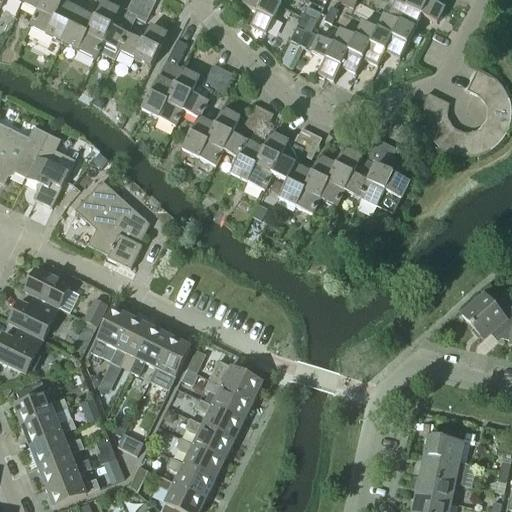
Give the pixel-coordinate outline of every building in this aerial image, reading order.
[(63,6),(65,0),(25,0),(22,7),(37,15),(38,14),(54,22),(62,6),(63,6)] [(135,22),(146,0),(145,0),(132,0),(125,17),(102,5),(94,21),(95,22),(86,38),(103,47),(98,56),(114,64),(118,55),(127,38),(135,22)] [(145,26),(155,5),(146,0),(135,22),(145,26)] [(266,1),(263,0),(246,0),(242,9),(257,16),(250,31),(266,38),(281,8),(266,1)] [(353,12),(357,5),(347,0),(341,0),(339,5),(353,12)] [(399,26),(414,33),(421,19),(437,27),(444,11),(430,4),(429,4),(420,0),(412,0),(406,12),(395,6),(389,20),(399,25),(399,26)] [(393,0),(391,4),(406,12),(412,0),(420,0),(429,4),(430,4),(431,0),(393,0)] [(79,14),(63,6),(62,6),(54,22),(38,14),(37,15),(29,31),(62,47),(79,14)] [(317,25),(320,17),(306,10),(303,18),(310,21),(317,25)] [(331,29),(338,15),(331,11),(324,25),(331,29)] [(95,63),(98,56),(103,47),(86,38),(95,22),(94,21),(79,14),(62,47),(95,63)] [(303,35),(310,21),(303,18),(296,31),(303,35)] [(399,64),(414,33),(399,26),(399,25),(384,18),(377,33),(392,41),(384,56),(385,56),(399,64)] [(310,38),(311,37),(317,25),(310,21),(303,35),(310,38)] [(377,71),(385,56),(384,56),(392,41),(377,33),(362,26),(355,40),(355,41),(370,48),(362,64),(363,64),(377,71)] [(151,71),(167,38),(150,29),(142,45),(127,38),(118,55),(151,71)] [(310,38),(303,35),(296,31),(289,45),(311,56),(325,63),(318,78),(333,86),(341,71),(340,71),(348,56),(333,48),(318,40),(311,37),(310,38)] [(355,79),(363,64),(362,64),(370,48),(355,41),(355,40),(340,33),(333,48),(348,56),(340,71),(341,71),(355,79)] [(158,81),(142,115),(175,131),(183,115),(183,114),(166,106),(175,90),(182,75),(181,75),(175,72),(176,70),(187,49),(177,44),(166,65),(158,81)] [(286,54),(279,66),(290,71),(296,59),(286,54)] [(205,84),(202,90),(212,95),(223,73),(213,68),(205,84)] [(175,90),(166,106),(183,114),(183,115),(198,122),(199,122),(207,106),(213,95),(212,95),(202,90),(205,84),(199,82),(182,73),(181,75),(182,75),(175,90)] [(223,73),(212,95),(213,95),(222,100),(233,78),(223,73)] [(478,100),(491,80),(485,76),(477,73),(466,94),(477,99),(478,100)] [(485,110),(508,102),(505,95),(501,89),(497,84),(491,80),(478,100),(479,101),(485,108),(485,110)] [(92,106),(91,107),(94,108),(101,112),(104,106),(102,100),(96,97),(92,106)] [(424,125),(447,120),(447,118),(448,110),(449,108),(427,97),(425,104),(423,111),(423,118),(424,125)] [(509,131),(510,124),(511,117),(510,109),(508,102),(485,110),(486,112),(486,121),(486,123),(509,131)] [(253,135),(263,113),(253,108),(243,130),(253,135)] [(215,130),(206,146),(223,154),(223,155),(238,162),(239,163),(247,146),(232,138),(240,122),(223,113),(215,129),(215,130)] [(263,140),(273,118),(263,113),(253,135),(263,140)] [(438,150),(454,131),(452,130),(448,122),(447,120),(424,125),(426,132),(429,139),(432,145),(438,150)] [(198,122),(182,155),(215,171),(223,155),(223,154),(206,146),(215,130),(215,129),(199,122),(198,122)] [(491,153),(497,149),(502,143),(506,137),(509,131),(486,123),(485,125),(480,132),(478,133),(491,153)] [(0,187),(4,189),(8,181),(7,179),(11,177),(12,176),(25,182),(47,138),(34,132),(28,142),(0,128),(0,187)] [(464,161),(466,136),(464,136),(455,133),(454,131),(438,150),(444,154),(450,157),(457,160),(464,161)] [(263,154),(255,171),(272,178),(272,179),(287,186),(287,187),(296,170),(301,159),(312,137),(302,132),(294,148),(288,146),(271,137),(263,153),(263,154)] [(491,153),(478,133),(476,134),(468,136),(466,136),(464,161),(471,160),(478,159),(485,157),(491,153)] [(312,137),(301,159),(311,164),(322,142),(312,137)] [(47,138),(25,182),(39,189),(38,191),(39,195),(37,195),(33,204),(52,213),(70,175),(78,158),(77,157),(75,156),(71,163),(55,156),(61,145),(47,138)] [(344,141),(339,151),(343,153),(360,162),(365,152),(344,141)] [(336,169),(328,186),(344,194),(344,195),(360,203),(368,185),(376,169),(376,170),(387,148),(377,143),(371,154),(362,172),(357,170),(360,162),(343,153),(336,169)] [(238,162),(230,179),(264,195),(272,179),(272,178),(255,171),(263,154),(263,153),(247,146),(239,163),(238,162)] [(368,185),(360,203),(376,211),(393,219),(394,216),(400,203),(409,186),(400,181),(402,177),(398,167),(392,163),(397,153),(387,148),(376,170),(376,169),(368,185)] [(312,177),(304,194),(320,202),(320,203),(336,211),(344,195),(344,194),(328,186),(336,169),(319,161),(311,177),(312,177)] [(287,186),(279,203),(312,219),(320,203),(320,202),(304,194),(312,177),(311,177),(296,170),(287,187),(287,186)] [(130,274),(142,251),(139,249),(149,228),(101,186),(75,215),(96,234),(88,250),(108,260),(107,263),(130,274)] [(59,313),(69,291),(35,274),(24,296),(30,299),(59,313)] [(59,313),(30,299),(25,309),(19,307),(8,328),(14,331),(43,345),(59,313)] [(494,310),(484,299),(462,319),(482,343),(489,337),(497,346),(501,343),(511,345),(511,312),(503,302),(494,310)] [(96,331),(106,310),(94,303),(83,325),(96,331)] [(97,344),(90,357),(99,361),(106,348),(116,353),(132,322),(112,312),(96,344),(97,344)] [(111,367),(104,379),(115,384),(121,372),(119,371),(125,358),(136,363),(151,332),(132,322),(116,353),(110,366),(111,367)] [(43,345),(14,331),(9,342),(3,339),(0,344),(0,366),(26,379),(43,345)] [(136,363),(129,376),(138,380),(145,367),(155,373),(171,341),(151,332),(136,363)] [(155,373),(149,386),(158,390),(169,395),(175,382),(190,351),(171,341),(155,373)] [(218,365),(208,384),(221,391),(253,406),(262,386),(242,376),(248,366),(236,360),(231,371),(218,365)] [(191,365),(187,373),(188,373),(197,377),(200,369),(192,365),(191,365)] [(187,373),(182,384),(192,390),(198,379),(187,374),(187,373)] [(94,379),(91,383),(96,395),(102,383),(99,379),(94,379)] [(208,384),(204,393),(217,400),(212,410),(243,425),(253,406),(221,391),(208,384)] [(13,410),(21,431),(54,418),(67,412),(64,403),(50,408),(41,386),(16,396),(20,407),(13,410)] [(92,402),(80,407),(87,426),(99,421),(98,418),(92,402)] [(199,404),(194,413),(207,419),(202,429),(234,445),(243,425),(212,410),(199,404)] [(167,415),(163,423),(168,425),(174,423),(176,418),(168,413),(167,415)] [(58,428),(54,418),(21,431),(29,451),(62,438),(75,432),(71,423),(58,428)] [(118,423),(112,436),(122,441),(128,428),(118,423)] [(189,423),(185,432),(198,438),(193,449),(224,464),(234,445),(202,429),(189,423)] [(66,449),(62,438),(29,451),(37,471),(70,458),(83,453),(79,443),(66,449)] [(137,461),(143,448),(124,438),(118,451),(137,461)] [(459,468),(463,447),(428,439),(424,460),(459,468)] [(180,442),(175,451),(188,458),(183,468),(215,484),(224,464),(193,449),(180,442)] [(115,463),(108,443),(96,448),(100,457),(97,459),(101,469),(115,463)] [(74,469),(70,458),(37,471),(45,491),(78,478),(91,473),(87,463),(74,469)] [(463,490),(468,470),(459,468),(424,460),(419,480),(455,488),(463,490)] [(170,462),(166,471),(179,477),(174,488),(205,503),(215,484),(183,468),(170,462)] [(508,478),(510,468),(501,466),(499,476),(508,478)] [(506,488),(508,478),(499,476),(497,486),(506,488)] [(82,489),(78,478),(45,491),(53,511),(86,499),(86,498),(99,493),(95,484),(82,489)] [(451,507),(455,488),(419,480),(415,500),(451,507)] [(131,488),(129,490),(137,496),(143,486),(134,481),(131,488)] [(161,481),(156,490),(169,497),(164,508),(161,511),(200,511),(205,503),(174,488),(161,481)] [(117,493),(108,497),(112,506),(121,502),(117,493)] [(449,511),(451,507),(415,500),(412,511),(449,511)]
